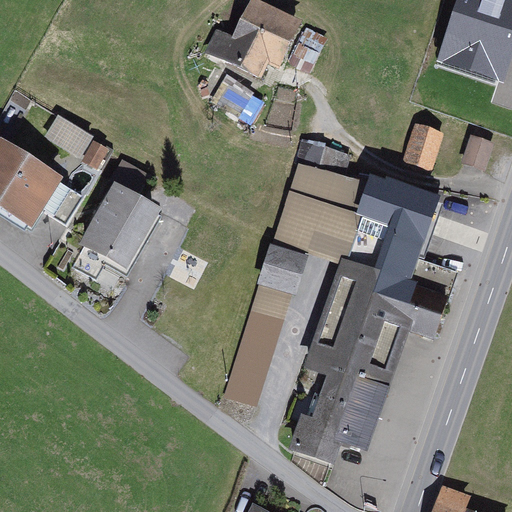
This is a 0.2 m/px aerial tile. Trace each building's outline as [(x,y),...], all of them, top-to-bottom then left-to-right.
[(511,23),(511,0),(470,0),(461,28),(506,42),(511,23)] [(291,26),(249,2),(223,48),(266,72),(291,26)] [(45,140),(99,171),(112,149),(58,117),(45,140)] [(445,137),(415,127),(402,165),(432,175),(445,137)] [(495,147),(471,139),(461,167),(485,175),(495,147)] [(51,185),(0,155),(0,225),(20,238),(51,185)] [(122,160),(112,180),(142,194),(151,173),(122,160)] [(431,205),(359,184),(296,164),(223,402),(254,411),(302,254),(353,270),(298,453),(332,463),(339,440),(365,448),(398,338),(433,349),(455,276),(413,264),(431,205)] [(156,221),(103,189),(68,253),(122,282),(156,221)] [(467,511),(439,501),(434,511),(467,511)]
